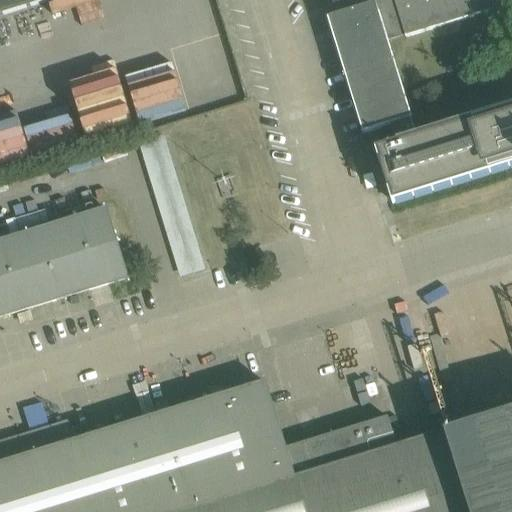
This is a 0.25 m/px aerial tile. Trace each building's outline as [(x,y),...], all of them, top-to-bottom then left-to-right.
[(0,0),(0,18),(57,1),(59,0),(0,0)] [(511,107),(416,137),(388,43),(502,8),(499,0),(374,0),(376,3),(328,18),(363,134),(392,125),(397,143),(377,149),(393,202),(511,165),(511,107)] [(142,143),(181,277),(206,270),(167,135),(142,143)] [(0,320),(130,280),(107,208),(88,214),(85,207),(60,214),(62,222),(10,238),(6,226),(0,227),(0,320)] [(511,511),(511,410),(397,446),(388,417),(287,448),(266,382),(208,400),(205,391),(183,398),(186,406),(110,430),(107,421),(90,426),(93,435),(74,441),(68,421),(0,442),(0,511),(511,511)]
